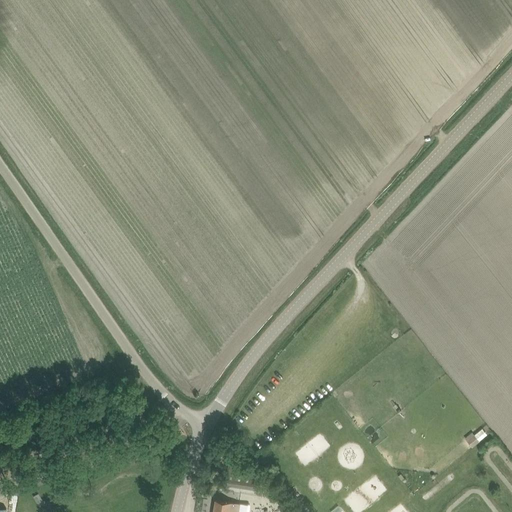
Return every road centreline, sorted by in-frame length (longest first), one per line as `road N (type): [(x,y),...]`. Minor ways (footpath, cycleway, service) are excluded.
road 1 (tertiary): [(206,424),(256,347),(511,74)]
road 2 (unclassified): [(206,424),(152,383),(0,164)]
road 3 (track): [(180,410),(0,471)]
